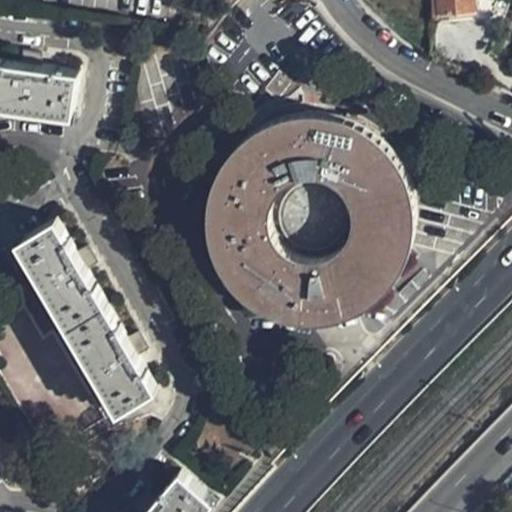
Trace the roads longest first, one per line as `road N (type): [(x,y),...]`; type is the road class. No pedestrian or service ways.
road 1 (unclassified): [(0,143),(20,140),(60,170),(182,390),(180,408),(101,511)]
road 2 (trunk): [(511,262),(274,511)]
road 3 (tertiary): [(511,123),(455,99),(369,42),(336,0)]
